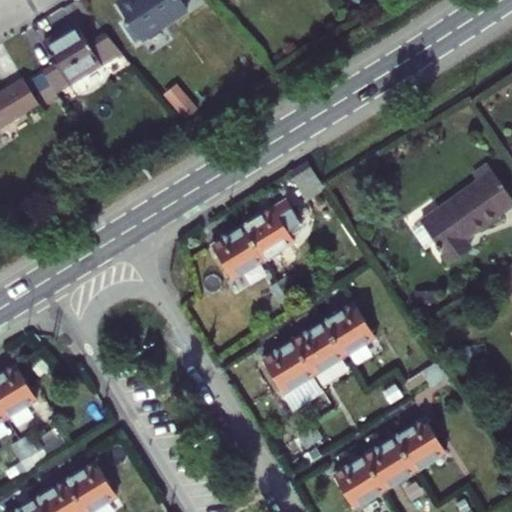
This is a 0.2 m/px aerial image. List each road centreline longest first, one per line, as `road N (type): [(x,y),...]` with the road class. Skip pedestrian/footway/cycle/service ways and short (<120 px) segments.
road 1 (primary): [(500,0),(121,234)]
road 2 (residential): [(294,511),(156,289)]
road 3 (residential): [(79,332),(189,511)]
